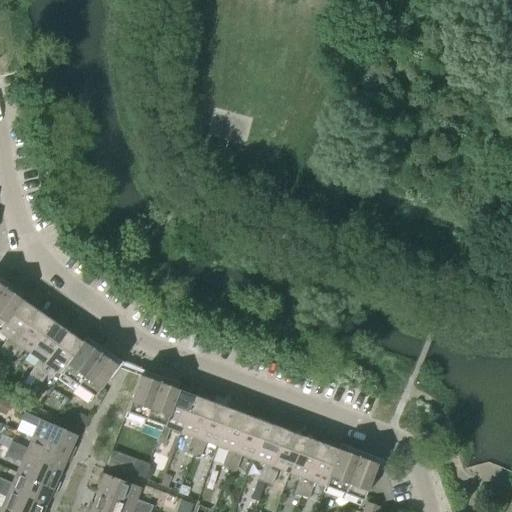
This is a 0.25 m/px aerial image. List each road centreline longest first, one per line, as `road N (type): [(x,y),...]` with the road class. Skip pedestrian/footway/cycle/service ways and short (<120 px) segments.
road 1 (residential): [(433,511),(404,444),(144,349)]
road 2 (residential): [(144,349),(114,396),(65,511)]
road 3 (residential): [(144,349),(16,245)]
